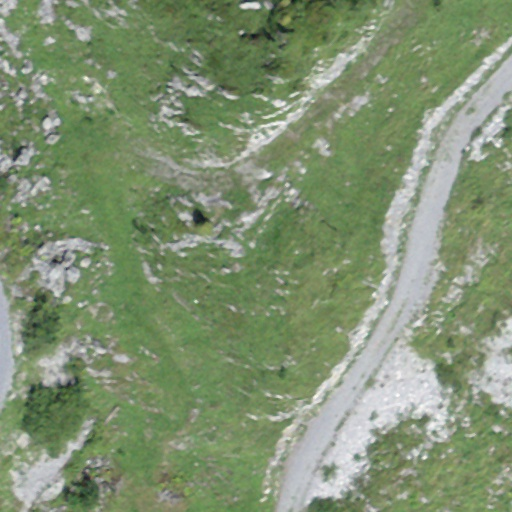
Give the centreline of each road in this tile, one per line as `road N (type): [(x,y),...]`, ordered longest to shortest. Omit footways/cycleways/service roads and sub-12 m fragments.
road 1 (track): [(418,0),(262,164),(233,179),(198,180),(126,154),(104,154),(91,169),(115,221),(137,305),(163,348),(173,394),(172,413),(117,511)]
road 2 (track): [(287,511),(309,456),(416,262),(441,171),(483,95),(511,68)]
